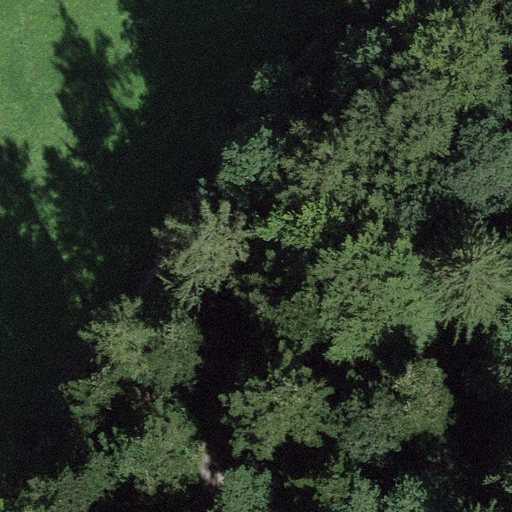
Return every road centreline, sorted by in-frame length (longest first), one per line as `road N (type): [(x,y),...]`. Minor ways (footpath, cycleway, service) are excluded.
road 1 (track): [(354,4),(290,62),(0,500)]
road 2 (track): [(358,0),(208,511)]
